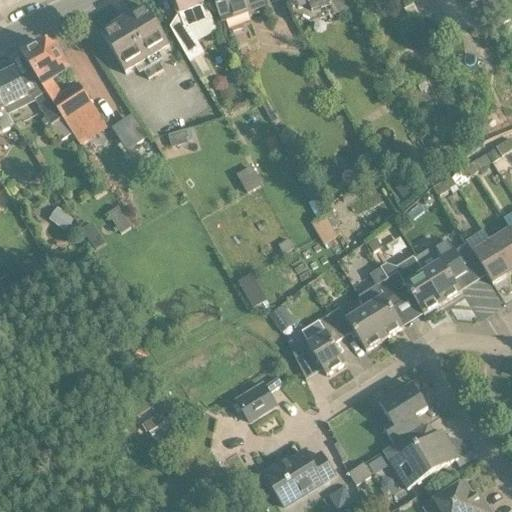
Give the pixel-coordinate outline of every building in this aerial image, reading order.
[(181,26),(170,31),(190,65),(204,57),(188,31),(212,22),(205,10),(200,0),(173,0),(174,2),(172,3),(181,26)] [(214,0),(222,24),(263,10),(259,0),(214,0)] [(292,0),(294,5),(290,7),(295,21),(329,9),(332,18),(353,10),(348,0),(292,0)] [(510,23),(498,0),(484,0),(499,28),(510,23)] [(154,60),(169,51),(145,10),(100,36),(124,77),(139,69),(147,83),(162,74),(154,60)] [(21,57),(46,96),(73,136),(80,148),(91,141),(83,130),(100,119),(77,84),(72,87),(75,90),(62,99),(52,84),(69,72),(55,49),(42,47),(21,57)] [(7,111),(28,100),(14,72),(0,79),(0,102),(4,112),(6,111),(15,129),(15,128),(7,111)] [(511,86),(469,105),(481,134),(511,120),(511,86)] [(61,144),(73,136),(46,96),(35,103),(61,144)] [(0,136),(15,129),(6,111),(4,112),(0,102),(0,136)] [(114,129),(126,154),(147,143),(135,118),(114,129)] [(275,139),(266,144),(273,156),(282,151),(275,139)] [(511,146),(510,142),(502,147),(508,156),(511,153),(511,146)] [(508,156),(502,147),(495,152),(501,161),(508,156)] [(456,158),(438,173),(444,179),(469,158),(464,153),(456,158)] [(484,159),(467,169),(473,179),(490,168),(484,159)] [(465,183),(473,179),(467,169),(459,174),(450,183),(457,194),(468,188),(465,183)] [(261,188),(251,171),(238,179),(247,196),(261,188)] [(457,194),(450,183),(447,179),(439,187),(431,192),(437,201),(446,196),(448,199),(454,195),(455,196),(457,194)] [(319,241),(325,248),(337,240),(315,203),(307,207),(316,223),(311,227),(319,241)] [(67,231),(75,221),(61,209),(52,220),(67,231)] [(107,216),(120,236),(131,230),(118,209),(107,216)] [(96,225),(86,230),(96,252),(107,247),(96,225)] [(464,245),(471,257),(491,288),(510,277),(490,245),(482,233),(464,245)] [(511,275),(511,242),(507,235),(490,245),(510,277),(511,275)] [(413,262),(422,276),(441,308),(460,296),(453,285),(466,277),(447,245),(433,253),(428,253),(413,262)] [(422,276),(413,262),(412,261),(394,272),(384,268),(379,272),(386,283),(400,306),(410,300),(422,319),(441,308),(422,276)] [(390,312),(400,306),(386,283),(379,272),(368,278),(382,301),(364,312),(383,344),(402,332),(390,312)] [(242,283),(253,311),(267,305),(256,278),(242,283)] [(364,355),(383,344),(364,312),(345,324),(338,312),(328,319),(342,342),(352,336),(364,355)] [(317,325),(318,326),(300,337),(307,347),(305,349),(325,380),(344,368),(332,348),(342,342),(328,319),(317,325)] [(248,426),(275,411),(262,388),(235,404),(248,426)] [(418,433),(421,432),(414,421),(426,413),(411,389),(396,398),(394,396),(377,407),(390,428),(382,434),(392,450),(418,433)] [(160,452),(177,443),(169,431),(153,440),(160,452)] [(418,433),(392,450),(382,456),(406,494),(457,462),(440,435),(425,444),(418,433)] [(282,511),(333,481),(319,458),(308,465),(302,457),(279,471),(277,468),(262,477),(282,511)] [(369,481),(362,469),(347,478),(354,490),(369,481)] [(421,511),(486,511),(484,507),(483,508),(475,496),(470,498),(463,486),(421,511)] [(345,488),(332,497),(341,511),(355,503),(345,488)]
